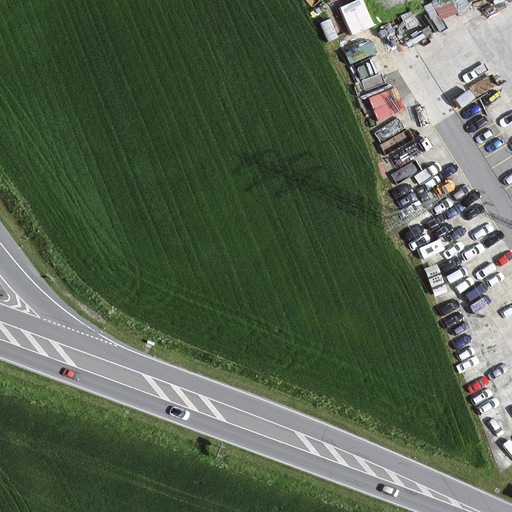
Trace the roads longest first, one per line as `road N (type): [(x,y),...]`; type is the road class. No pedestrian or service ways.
road 1 (primary): [(477,511),(128,377)]
road 2 (motorway): [(128,377),(0,259)]
road 3 (primary): [(128,377),(0,330)]
